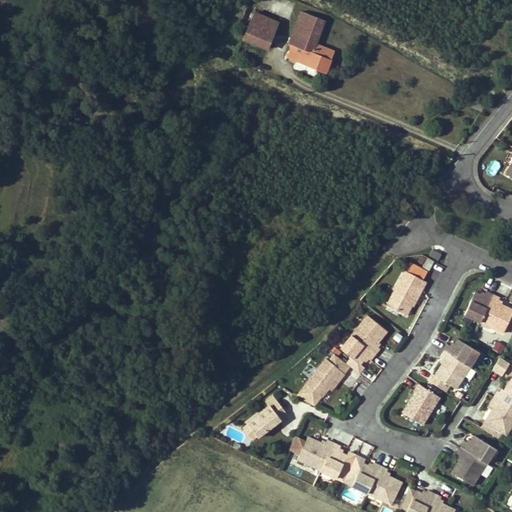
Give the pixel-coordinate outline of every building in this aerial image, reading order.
[(324,20),(301,11),(288,44),(305,50),(310,38),(316,40),(324,20)] [(264,36),(271,38),(277,21),(253,12),(243,38),(261,46),(264,36)] [(261,46),(267,48),(271,38),(264,36),(261,46)] [(305,50),(288,44),(283,55),(325,72),(333,52),(315,44),(316,40),(310,38),(305,50)] [(481,110),(484,104),(473,100),(471,106),(481,110)] [(433,249),(429,256),(438,261),(442,254),(433,249)] [(425,281),(422,279),(403,270),(386,303),(403,312),(406,307),(408,308),(409,306),(419,288),(421,289),(421,288),(425,281)] [(412,307),(421,289),(419,288),(409,306),(412,307)] [(478,295),(473,292),(463,313),(502,332),(511,311),(511,309),(500,304),(497,302),(498,300),(499,297),(485,291),(484,293),(483,297),(478,295)] [(364,356),(367,358),(369,360),(374,353),(378,348),(376,346),(373,344),(376,341),(385,330),(367,315),(339,348),(358,364),(362,359),(364,356)] [(438,356),(440,358),(443,360),(441,363),(434,375),(432,374),(428,379),(442,388),(446,383),(455,388),(478,352),(457,339),(454,343),(452,347),(448,345),(446,343),(438,356)] [(500,352),(505,344),(496,340),(492,348),(500,352)] [(500,354),(493,367),(501,372),(508,360),(500,354)] [(342,372),(325,359),(306,384),(320,395),(326,387),(334,377),(337,379),(342,372)] [(329,389),(337,379),(334,377),(326,387),(329,389)] [(496,390),(488,402),(490,403),(493,405),(490,409),(483,421),(504,434),(511,421),(511,378),(510,378),(503,389),(501,393),(498,391),(496,390)] [(414,391),(402,410),(421,422),(437,397),(417,384),(413,391),(414,391)] [(271,395),(263,401),(266,405),(245,422),(246,423),(255,435),(256,437),(265,430),(264,428),(268,425),(269,427),(279,419),(278,417),(284,412),(271,395)] [(250,439),(255,435),(246,423),(241,427),(250,439)] [(339,444),(325,438),(324,440),(322,443),(319,442),(306,435),(295,458),(334,477),(346,455),(340,452),(336,450),(338,447),(339,444)] [(462,440),(454,453),(456,454),(459,456),(456,460),(449,471),(471,484),(484,463),(494,448),(472,435),(470,439),(467,443),(464,441),(462,440)] [(387,469),(373,462),(372,464),(371,468),(366,465),(361,463),(351,485),(366,492),(389,504),(400,482),(387,476),(384,474),(386,471),(387,469)] [(485,462),(481,473),(487,476),(492,465),(485,462)] [(500,482),(495,491),(502,494),(507,486),(500,482)] [(433,493),(426,489),(424,491),(423,494),(420,493),(414,490),(403,511),(451,511),(453,509),(441,502),(437,501),(439,498),(440,496),(433,493)]
